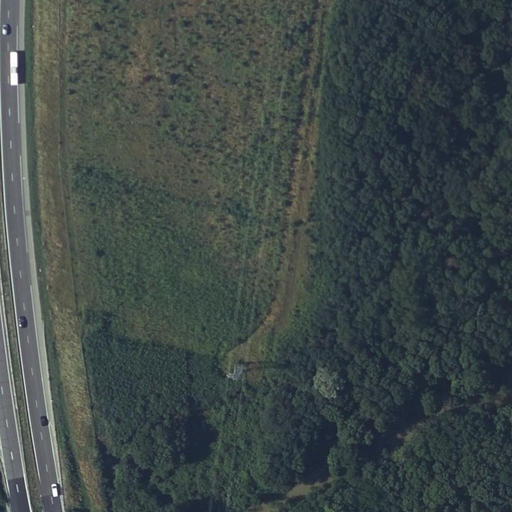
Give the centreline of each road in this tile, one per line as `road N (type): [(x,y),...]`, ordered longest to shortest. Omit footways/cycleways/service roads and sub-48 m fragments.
road 1 (motorway): [(54,511),(19,267),(9,0)]
road 2 (motorway): [(0,381),(21,511)]
